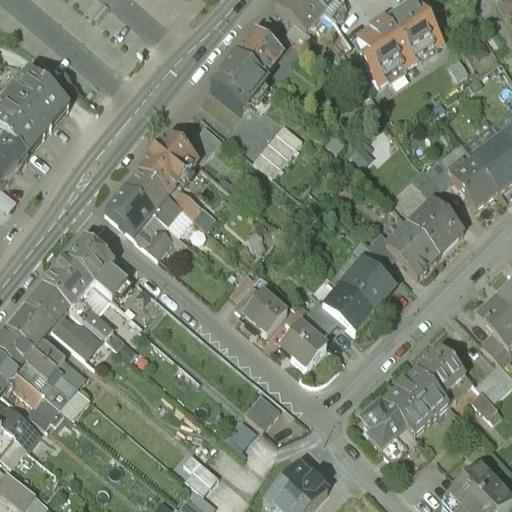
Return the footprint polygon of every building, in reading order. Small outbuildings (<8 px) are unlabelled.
[(323,18),(300,0),(284,0),(273,15),(294,32),(304,41),(322,19),(323,18)] [(300,0),(323,18),(322,19),(338,0),(300,0)] [(338,0),(322,19),(333,28),(335,31),(346,18),(338,0)] [(460,0),(467,10),(477,3),(475,0),(460,0)] [(441,49),(412,5),(356,42),(366,57),(358,62),(377,91),(441,49)] [(281,62),(293,47),(287,41),(266,24),(253,39),(281,62)] [(313,48),(304,41),(294,32),(287,41),(293,47),(306,58),(313,48)] [(253,39),(234,63),(262,85),(281,62),(253,39)] [(262,85),(234,63),(199,108),(230,132),(265,87),(262,85)] [(0,113),(0,144),(22,163),(63,113),(20,77),(0,100),(0,103),(5,107),(0,113)] [(491,132),(499,144),(511,134),(511,117),(491,132)] [(481,158),(499,144),(491,132),(462,154),(472,168),(483,160),(481,158)] [(300,148),(282,133),(252,169),(270,184),(300,148)] [(511,134),(499,144),(511,161),(511,134)] [(221,152),(205,137),(185,161),(197,171),(201,175),(221,152)] [(332,141),(325,150),(335,159),(343,150),(332,141)] [(0,195),(25,165),(22,163),(0,144),(0,195)] [(483,160),(472,168),(496,200),(511,188),(511,161),(499,144),(481,158),(483,160)] [(137,181),(166,207),(167,207),(169,204),(197,171),(185,161),(166,145),(136,180),(137,181)] [(362,150),(349,162),(360,174),(373,163),(362,150)] [(472,168),(462,154),(440,170),(450,184),(472,168)] [(496,200),(472,168),(450,184),(455,191),(474,217),(496,200)] [(450,184),(440,170),(425,180),(440,197),(442,200),(455,191),(450,184)] [(440,197),(425,180),(422,177),(408,190),(427,210),(430,207),(440,197)] [(123,198),(153,224),(165,234),(179,217),(167,207),(166,207),(137,181),(123,198)] [(153,224),(123,198),(104,221),(133,246),(136,243),(153,224)] [(176,210),(169,204),(167,207),(179,217),(193,229),(204,238),(212,228),(182,203),(176,210)] [(406,232),(437,262),(462,238),(430,207),(427,210),(406,232)] [(179,217),(165,234),(179,246),(193,229),(179,217)] [(437,262),(406,232),(388,250),(385,253),(396,264),(416,284),(420,280),(422,280),(425,277),(425,274),(437,262)] [(136,243),(133,246),(157,266),(171,250),(157,238),(146,251),(136,243)] [(396,264),(385,253),(388,250),(379,241),(367,254),(371,257),(387,273),(396,264)] [(64,268),(91,291),(110,307),(125,289),(109,275),(113,270),(83,245),(64,268)] [(361,269),(371,257),(367,254),(358,246),(348,258),(361,269)] [(378,283),(387,273),(371,257),(361,269),(378,283)] [(41,295),(69,318),(76,310),(85,299),(91,291),(64,268),(41,295)] [(341,293),(371,318),(372,319),(393,295),(378,283),(361,269),(341,293)] [(251,293),(254,289),(245,281),(234,294),(243,302),(251,293)] [(251,293),(260,300),(263,296),(268,300),(273,295),(259,284),(254,289),(251,293)] [(494,304),(511,323),(511,287),(494,304)] [(103,315),(110,307),(91,291),(85,299),(103,315)] [(240,323),(260,300),(251,293),(243,302),(235,311),(231,316),(240,323)] [(371,318),(341,293),(323,314),(322,315),(336,327),(353,342),(355,341),(354,340),(371,318)] [(235,311),(243,302),(234,294),(226,303),(235,311)] [(41,295),(23,317),(49,338),(85,368),(98,353),(79,338),(71,339),(63,332),(61,328),(69,318),(41,295)] [(285,321),(260,300),(240,323),(265,344),(285,321)] [(511,352),(511,323),(494,304),(475,322),(492,341),(507,357),(511,352)] [(336,327),(322,315),(323,314),(317,309),(306,323),(326,339),(336,327)] [(88,320),(76,310),(69,318),(103,347),(110,340),(112,337),(89,318),(88,320)] [(296,332),(305,322),(295,314),(282,330),(291,338),(296,332)] [(23,317),(5,338),(54,379),(62,368),(45,354),(39,351),(49,338),(23,317)] [(317,349),(326,339),(306,323),(305,322),(296,332),(317,349)] [(317,349),(296,332),(291,338),(277,355),(305,378),(325,355),(317,349)] [(5,338),(0,344),(0,364),(17,378),(26,368),(30,374),(37,380),(35,382),(44,389),(54,379),(5,338)] [(122,350),(110,340),(103,347),(115,357),(122,350)] [(511,367),(511,362),(507,357),(492,341),(481,352),(499,371),(503,376),(511,367)] [(415,377),(416,378),(440,404),(464,382),(439,355),(415,377)] [(58,417),(67,407),(53,395),(52,396),(44,389),(35,382),(37,380),(30,374),(26,368),(17,378),(14,382),(43,404),(58,417)] [(84,386),(62,368),(54,379),(75,397),(84,386)] [(0,370),(0,402),(10,390),(16,400),(34,414),(34,415),(43,404),(14,382),(0,370)] [(511,385),(503,376),(499,371),(475,394),(480,399),(491,411),(511,391),(511,385)] [(416,378),(381,410),(405,436),(413,445),(448,413),(440,404),(416,378)] [(54,379),(44,389),(52,396),(53,395),(67,407),(75,397),(54,379)] [(464,382),(440,404),(448,413),(472,391),(464,382)] [(75,397),(67,407),(58,417),(64,421),(73,429),(89,409),(75,397)] [(491,411),(480,399),(471,408),(491,429),(500,421),(491,411)] [(278,418),(259,403),(243,421),(262,437),(278,418)] [(64,421),(58,417),(43,404),(34,415),(34,414),(26,424),(43,438),(50,428),(55,432),(64,421)] [(405,436),(381,410),(360,430),(371,442),(368,445),(367,444),(366,445),(379,460),(380,459),(392,472),(404,460),(393,448),(405,436)] [(0,438),(12,448),(15,450),(28,433),(10,419),(6,424),(0,419),(0,438)] [(256,443),(240,430),(226,446),(242,460),(256,443)] [(38,441),(28,433),(15,450),(25,457),(38,441)] [(0,438),(0,456),(3,459),(12,448),(0,438)] [(0,470),(9,478),(25,457),(15,450),(12,448),(3,459),(0,463),(0,470)] [(192,460),(183,470),(193,478),(186,486),(203,501),(218,484),(192,460)] [(314,511),(326,499),(306,481),(307,480),(297,471),(261,510),(263,511),(314,511)] [(510,511),(511,511),(478,474),(441,508),(445,511),(510,511)] [(26,511),(33,504),(6,483),(0,491),(0,499),(16,511),(26,511)] [(211,511),(197,500),(189,510),(191,511),(211,511)]
